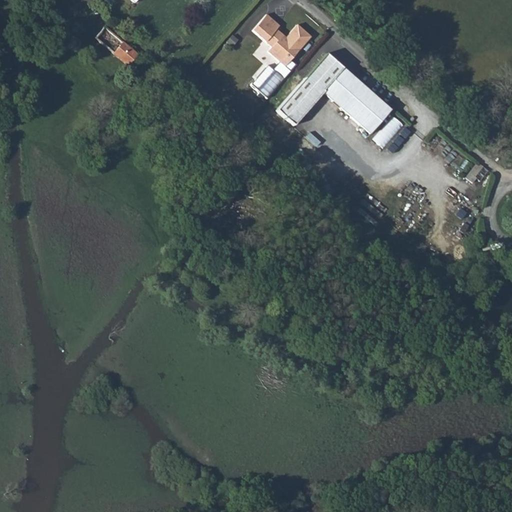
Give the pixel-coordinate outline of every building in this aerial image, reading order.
[(264,16),(250,32),(269,49),(265,53),(282,68),(308,39),(295,27),(283,40),(282,41),(279,39),(280,37),(274,31),(277,28),(264,16)] [(96,44),(112,59),(122,48),(105,33),(96,44)] [(125,71),(135,60),(122,48),(112,59),(125,71)] [(320,93),(367,134),(388,111),(341,69),(339,71),(333,66),(335,64),(324,54),(274,111),(291,126),(320,93)] [(289,160),(298,167),(307,156),(298,149),(289,160)] [(482,168),(475,162),(463,177),(470,183),(482,168)] [(481,252),(488,259),(492,255),(486,248),(481,252)]
